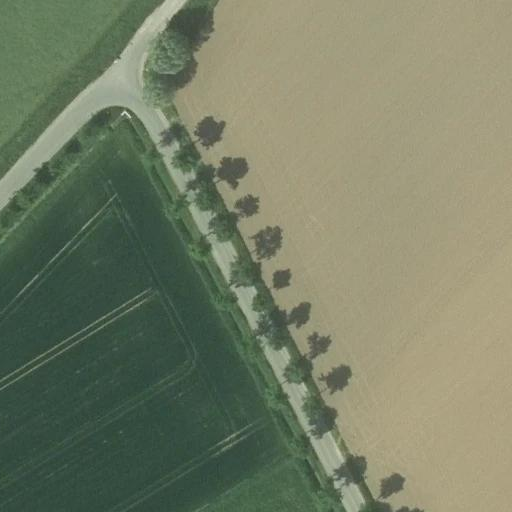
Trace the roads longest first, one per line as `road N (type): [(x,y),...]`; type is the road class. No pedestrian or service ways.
road 1 (unclassified): [(357,511),(147,113),(116,74)]
road 2 (residential): [(116,74),(0,193)]
